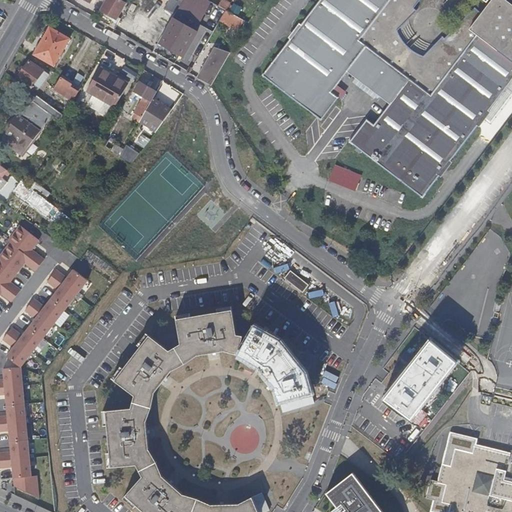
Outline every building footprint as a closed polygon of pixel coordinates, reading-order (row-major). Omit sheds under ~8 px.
[(107,0),(101,12),(114,19),(109,27),(115,31),(122,20),(119,18),(127,4),(119,0),(107,0)] [(169,27),(172,28),(161,48),(166,51),(177,57),(184,61),(186,62),(197,44),(190,40),(195,31),(180,22),(191,4),(184,0),(175,16),(169,27)] [(170,0),(169,2),(165,9),(175,16),(184,0),(170,0)] [(231,4),(223,0),(222,0),(219,6),(227,11),(230,13),(231,11),(228,9),(231,4)] [(332,92),(347,72),(390,105),(375,125),(367,120),(350,142),(423,198),(511,81),(511,5),(505,0),(492,0),(482,13),(475,8),(445,39),(443,37),(435,45),(424,56),(418,54),(413,51),(410,48),(407,45),(405,43),(402,40),(400,36),(398,31),(409,20),(417,12),(415,8),(420,0),(320,0),(263,76),(321,121),(339,98),(332,92)] [(227,11),(222,20),(223,21),(213,39),(220,44),(231,25),(236,28),(242,19),(230,13),(227,11)] [(71,40),(50,28),(35,55),(55,67),(71,40)] [(161,48),(157,46),(154,53),(162,58),(166,51),(161,48)] [(198,78),(207,83),(212,86),(227,62),(231,54),(215,48),(198,78)] [(184,61),(177,57),(174,62),(181,66),(184,61)] [(51,75),(30,61),(17,78),(33,88),(35,85),(41,89),(51,75)] [(100,68),(88,91),(116,107),(129,84),(100,68)] [(62,78),(55,89),(74,102),(82,89),(62,78)] [(163,82),(159,79),(153,89),(158,92),(163,82)] [(140,82),(134,92),(143,97),(134,113),(143,118),(154,99),(158,92),(153,89),(140,82)] [(28,109),(25,106),(6,133),(13,138),(7,144),(23,156),(57,110),(38,95),(28,109)] [(154,99),(143,118),(140,122),(156,132),(172,111),(154,99)] [(134,113),(131,118),(140,123),(140,122),(143,118),(134,113)] [(152,137),(144,131),(138,139),(146,145),(152,137)] [(112,143),(105,139),(102,144),(108,149),(112,143)] [(124,150),(116,145),(112,152),(120,157),(124,150)] [(127,145),(124,150),(120,157),(130,165),(139,153),(127,145)] [(0,165),(0,189),(2,191),(9,183),(2,178),(8,171),(0,165)] [(335,165),(329,181),(356,191),(362,175),(335,165)] [(22,182),(15,191),(47,216),(55,206),(43,197),(33,190),(22,182)] [(48,191),(38,183),(33,190),(43,197),(48,191)] [(54,219),(62,223),(66,215),(58,211),(54,219)] [(21,225),(9,241),(12,243),(40,265),(45,260),(32,250),(40,240),(21,225)] [(12,243),(0,257),(0,258),(19,273),(26,263),(36,271),(40,265),(12,243)] [(0,258),(0,281),(17,295),(22,290),(11,282),(19,273),(0,258)] [(57,270),(53,276),(76,294),(87,280),(74,270),(67,278),(57,270)] [(291,271),(285,278),(303,293),(310,285),(291,271)] [(59,290),(52,298),(65,309),(76,294),(53,276),(48,282),(59,290)] [(0,281),(0,296),(2,294),(12,302),(17,295),(0,281)] [(35,298),(30,305),(54,323),(65,309),(52,298),(45,307),(35,298)] [(37,319),(30,328),(42,338),(54,323),(30,305),(26,310),(37,319)] [(191,317),(177,320),(181,344),(170,351),(185,364),(197,356),(225,351),(238,355),(240,350),(246,336),(237,335),(233,310),(219,313),(191,317)] [(280,402),(312,393),(306,372),(280,340),(256,326),(240,355),(258,366),(276,387),(280,402)] [(12,328),(7,334),(30,353),(42,338),(30,328),(23,336),(12,328)] [(13,348),(7,356),(19,366),(30,353),(7,334),(3,340),(13,348)] [(150,336),(147,334),(138,345),(141,347),(150,336)] [(150,336),(141,347),(124,369),(115,381),(135,396),(133,403),(152,408),(154,394),(172,371),(185,364),(170,351),(150,336)] [(431,341),(385,399),(412,418),(457,361),(431,341)] [(4,380),(0,380),(0,388),(23,386),(21,367),(3,369),(4,380)] [(124,369),(121,367),(112,379),(115,381),(124,369)] [(0,394),(6,394),(7,405),(24,403),(23,386),(0,388),(0,394)] [(0,416),(0,424),(26,421),(24,403),(7,405),(8,416),(0,416)] [(106,412),(108,426),(110,453),(112,468),(137,465),(140,471),(157,463),(149,450),(146,422),(152,408),(133,403),(131,409),(106,412)] [(0,431),(9,430),(10,442),(28,440),(26,421),(0,424),(0,431)] [(0,453),(0,460),(30,458),(28,440),(10,442),(11,452),(0,453)] [(452,467),(443,465),(439,482),(447,484),(443,502),(451,504),(449,511),(511,511),(511,461),(509,461),(510,453),(475,445),(473,454),(456,449),(452,467)] [(30,458),(0,460),(0,468),(12,467),(13,478),(32,476),(30,458)] [(143,477),(126,496),(137,506),(143,511),(192,511),(198,499),(184,495),(163,476),(157,463),(140,471),(143,477)] [(327,493),(338,507),(341,511),(383,511),(353,473),(327,493)] [(32,476),(13,478),(15,488),(39,497),(37,476),(32,476)] [(126,496),(124,499),(135,508),(137,506),(126,496)] [(192,511),(258,511),(252,497),(239,504),(212,505),(198,499),(192,511)]
